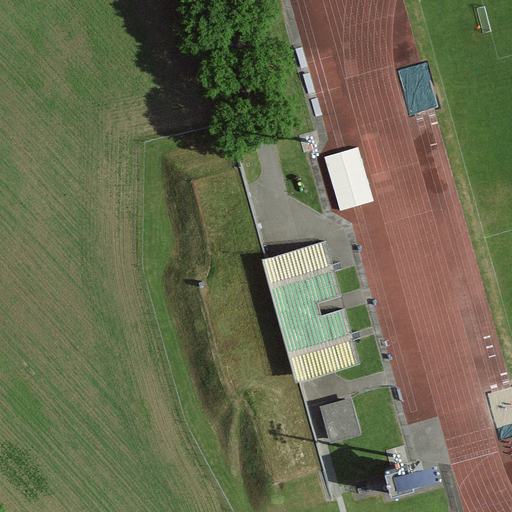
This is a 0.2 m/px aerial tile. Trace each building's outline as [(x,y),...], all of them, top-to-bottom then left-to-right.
[(329,153),(342,207),(376,198),(363,144),(329,153)] [(263,253),(240,166),(189,180),(273,484),(324,471),(298,380),(263,253)] [(322,237),(263,253),(298,380),(357,364),(322,237)] [(331,439),(355,433),(347,399),(323,405),(331,439)] [(369,450),(367,486),(397,488),(399,452),(369,450)]
